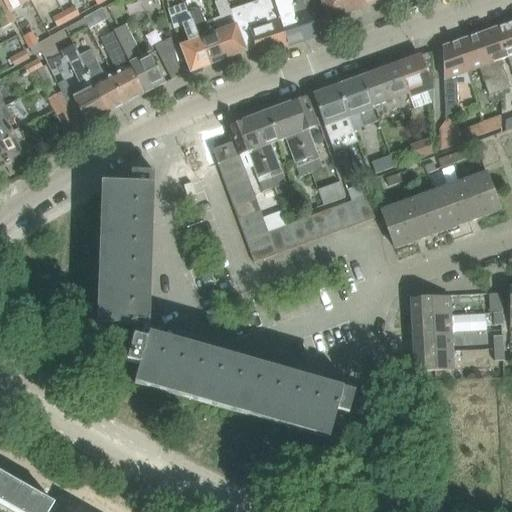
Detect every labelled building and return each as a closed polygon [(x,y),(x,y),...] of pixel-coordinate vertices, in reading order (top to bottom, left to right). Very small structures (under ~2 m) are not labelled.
[(8,9),(3,0),(0,0),(0,20),(6,17),(3,12),(8,9)] [(29,1),(28,0),(3,0),(8,9),(10,11),(29,1)] [(222,17),(213,20),(229,59),(248,52),(247,51),(233,11),(228,0),(223,0),(216,2),(222,17)] [(262,0),(233,11),(247,51),(255,48),(258,57),(289,47),(274,2),(273,0),(262,0)] [(289,0),(279,0),(274,2),(289,47),(318,38),(309,10),(319,7),(316,0),(300,0),(300,1),(291,4),(289,0)] [(320,0),(328,21),(347,15),(341,0),(320,0)] [(341,0),(347,15),(365,8),(362,0),(341,0)] [(362,0),(365,8),(382,2),(381,0),(362,0)] [(74,7),(62,13),(67,23),(79,17),(74,7)] [(15,22),(10,11),(8,9),(3,12),(6,17),(0,20),(0,21),(4,28),(11,24),(15,22)] [(190,13),(210,66),(229,59),(213,20),(204,23),(199,10),(190,13)] [(51,20),(56,29),(67,23),(62,13),(51,20)] [(190,13),(180,17),(183,27),(189,42),(180,45),(191,73),(210,66),(190,13)] [(94,14),(84,19),(88,26),(97,21),(94,14)] [(88,26),(84,19),(66,29),(69,36),(88,26)] [(511,23),(497,29),(511,69),(511,23)] [(114,32),(144,94),(165,83),(151,54),(142,58),(126,26),(114,32)] [(511,69),(497,29),(480,35),(501,93),(510,89),(501,64),(507,62),(511,72),(511,69)] [(38,44),(36,40),(32,32),(24,37),(30,48),(38,44)] [(114,78),(127,103),(144,94),(114,32),(99,39),(117,77),(114,78)] [(480,35),(462,41),(473,71),(478,69),(489,97),(501,93),(480,35)] [(462,41),(443,48),(444,78),(447,117),(458,113),(457,84),(456,77),(467,73),(473,71),(462,41)] [(30,59),(26,51),(11,59),(15,67),(30,59)] [(107,114),(108,114),(127,103),(114,78),(106,82),(91,52),(80,58),(107,114)] [(397,64),(409,98),(414,109),(433,103),(433,79),(432,54),(431,53),(421,56),(397,64)] [(80,90),(72,94),(63,99),(67,106),(81,131),(107,114),(80,58),(78,58),(78,59),(68,64),(80,90)] [(24,67),(28,75),(43,67),(38,59),(36,60),(24,67)] [(409,98),(397,64),(362,77),(374,111),(409,98)] [(362,77),(337,86),(350,122),(362,118),(365,127),(379,123),(374,111),(362,77)] [(350,122),(337,86),(313,95),(326,131),(350,122)] [(48,100),(52,107),(59,104),(61,109),(67,106),(63,99),(60,93),(48,100)] [(318,130),(305,98),(286,105),(312,174),(313,175),(323,171),(309,134),(318,130)] [(83,136),(67,106),(61,109),(59,104),(52,107),(71,142),(83,136)] [(286,105),(267,112),(279,145),(285,142),(299,180),(313,175),(312,174),(286,105)] [(0,109),(0,139),(18,130),(13,120),(12,120),(5,107),(0,109)] [(267,112),(248,119),(270,179),(271,178),(275,189),(285,185),(271,148),(279,145),(267,112)] [(482,124),(481,137),(500,130),(501,117),(482,124)] [(248,119),(229,127),(234,142),(240,156),(243,165),(246,172),(252,169),(262,194),(275,189),(271,178),(270,179),(248,119)] [(445,123),(439,131),(440,153),(462,144),(458,133),(453,120),(445,123)] [(16,143),(23,139),(18,130),(0,139),(0,169),(6,167),(10,175),(28,165),(16,143)] [(409,147),(415,162),(434,155),(429,140),(409,147)] [(218,164),(240,156),(234,142),(212,150),(218,164)] [(441,169),(465,160),(462,152),(438,160),(441,169)] [(218,164),(221,173),(243,165),(240,156),(218,164)] [(371,164),(375,176),(394,169),(390,157),(371,164)] [(243,165),(221,173),(225,184),(247,176),(243,165)] [(348,414),(355,392),(148,334),(154,172),(131,171),(131,183),(101,182),(101,193),(97,324),(135,325),(134,336),(127,362),(140,366),(135,384),(329,440),(333,426),(337,411),(348,414)] [(412,179),(409,171),(385,180),(388,188),(412,179)] [(433,192),(447,230),(500,211),(486,173),(433,192)] [(225,184),(229,196),(251,187),(247,176),(225,184)] [(355,201),(367,197),(362,184),(348,189),(353,201),(355,201)] [(229,196),(234,209),(256,200),(251,187),(229,196)] [(381,211),(395,249),(447,230),(433,192),(381,211)] [(375,219),(367,197),(355,201),(364,223),(375,219)] [(260,211),(256,200),(234,209),(238,220),(260,211)] [(364,223),(355,201),(353,201),(353,202),(344,205),(352,227),(364,223)] [(341,231),(352,227),(344,205),(333,209),(341,231)] [(321,213),(330,235),(341,231),(333,209),(321,213)] [(238,220),(242,230),(265,222),(260,211),(238,220)] [(318,240),(330,235),(321,213),(310,217),(318,240)] [(307,244),(318,240),(310,217),(299,222),(307,244)] [(269,232),(265,222),(242,230),(246,241),(265,234),(269,232)] [(296,248),(307,244),(299,222),(288,226),(296,248)] [(285,252),(296,248),(288,226),(276,230),(285,252)] [(265,234),(269,245),(273,256),(285,252),(276,230),(269,233),(269,232),(265,234)] [(246,241),(250,252),(269,245),(265,234),(246,241)] [(254,263),(273,256),(269,245),(250,252),(254,263)] [(501,294),(488,295),(490,313),(502,313),(501,294)] [(450,297),(411,299),(412,318),(451,316),(450,297)] [(494,326),(503,325),(503,313),(493,313),(494,326)] [(452,334),(451,316),(412,318),(413,336),(452,334)] [(453,352),(452,334),(413,336),(414,354),(453,352)] [(494,337),(495,349),(504,349),(503,337),(494,337)] [(505,361),(504,349),(495,349),(496,362),(505,361)] [(454,371),(453,352),(414,354),(415,373),(419,372),(420,383),(435,382),(435,372),(454,371)] [(0,508),(7,511),(49,511),(54,504),(0,472),(0,508)]
